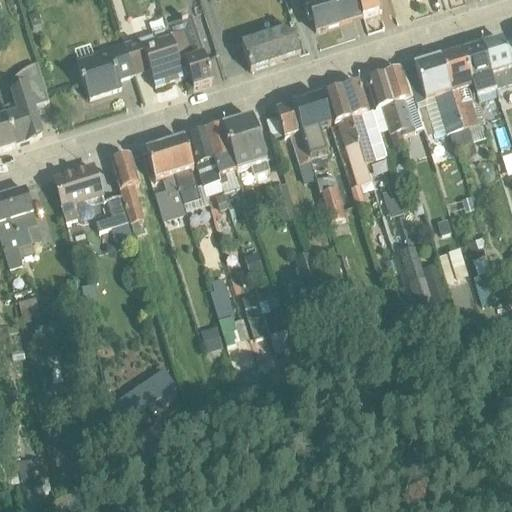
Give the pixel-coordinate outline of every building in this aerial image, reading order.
[(320,0),(318,1),(317,0),(300,0),(308,24),(312,22),(316,35),(363,21),(356,0),(320,0)] [(376,0),(356,0),(363,21),(379,16),(375,1),(377,0),(376,0)] [(192,19),(166,27),(168,34),(184,82),(189,80),(193,93),(200,91),(210,88),(212,87),(194,32),(197,31),(192,19)] [(300,58),(291,30),(241,47),(250,75),(300,58)] [(155,91),(184,82),(168,34),(124,48),(134,79),(149,74),(155,91)] [(492,80),(511,74),(502,43),(482,49),(492,80)] [(91,48),(75,53),(78,63),(94,57),(91,48)] [(119,84),(134,79),(124,48),(94,57),(78,63),(76,63),(89,103),(121,93),(119,84)] [(478,108),(499,102),(496,93),(492,80),(482,49),(462,55),(478,108)] [(484,127),(478,108),(462,55),(440,62),(461,135),(468,160),(477,158),(474,147),(487,143),(483,127),(484,127)] [(436,143),(461,135),(440,62),(405,73),(417,113),(425,110),(436,143)] [(32,110),(48,105),(37,67),(28,70),(22,74),(18,79),(14,85),(13,89),(14,93),(10,94),(13,107),(4,110),(7,118),(5,118),(15,150),(34,144),(33,143),(38,141),(42,139),(32,110)] [(423,133),(417,113),(405,73),(384,80),(402,140),(423,133)] [(511,73),(511,74),(492,80),(496,93),(511,88),(511,73)] [(384,80),(367,85),(376,114),(381,112),(393,150),(404,147),(402,140),(384,80)] [(387,161),(372,114),(368,116),(359,88),(342,93),(365,168),(387,161)] [(371,186),(365,168),(342,93),(325,98),(333,128),(341,125),(342,127),(338,128),(357,189),(351,191),(357,211),(366,209),(360,189),(371,186)] [(325,98),(292,109),(308,159),(325,154),(318,133),(333,128),(325,98)] [(303,183),(314,179),(312,172),(308,159),(292,109),(275,114),(277,121),(283,140),(284,142),(290,141),(299,169),(303,183)] [(5,118),(0,120),(0,154),(15,150),(5,118)] [(222,131),(237,177),(252,173),(254,180),(269,175),(252,121),(222,131)] [(277,121),(266,124),(272,143),(283,140),(277,121)] [(241,192),(237,177),(222,131),(204,136),(223,195),(224,197),(241,192)] [(206,201),(223,195),(204,136),(187,141),(203,190),(206,201)] [(206,201),(203,190),(197,192),(191,174),(193,173),(184,143),(165,149),(185,217),(209,209),(206,201)] [(186,218),(185,217),(165,149),(145,155),(155,185),(162,183),(166,195),(155,198),(163,225),(186,218)] [(511,178),(511,158),(503,161),(508,180),(511,178)] [(130,160),(111,166),(135,239),(145,236),(141,224),(144,224),(133,190),(139,188),(130,160)] [(326,168),(312,172),(314,179),(329,227),(345,222),(334,180),(330,181),(326,168)] [(54,184),(67,226),(78,223),(80,225),(84,226),(93,223),(94,221),(95,217),(93,211),(104,207),(93,171),(54,184)] [(286,187),(272,191),(282,224),(297,220),(295,214),(289,196),(286,187)] [(0,244),(9,274),(23,270),(20,262),(35,257),(32,248),(42,245),(25,193),(0,200),(0,244)] [(396,193),(383,197),(390,220),(403,217),(396,193)] [(419,195),(407,198),(411,211),(423,207),(419,195)] [(119,201),(107,205),(112,221),(96,226),(99,236),(111,232),(115,244),(132,238),(128,227),(119,201)] [(409,252),(399,255),(417,314),(434,308),(422,272),(416,250),(415,250),(405,219),(400,220),(409,252)] [(475,286),(495,281),(493,274),(491,274),(485,259),(484,259),(480,242),(469,245),(472,256),(465,258),(467,265),(480,261),(473,264),(478,279),(473,280),(475,286)] [(228,260),(237,282),(247,278),(239,256),(228,260)] [(257,256),(244,260),(251,279),(263,275),(257,256)] [(304,302),(321,296),(309,257),(295,262),(305,293),(301,295),(304,302)] [(422,272),(434,308),(447,304),(436,268),(422,272)] [(495,281),(475,286),(481,310),(504,303),(498,280),(495,281)] [(233,326),(232,321),(235,320),(223,282),(214,284),(218,294),(210,296),(227,351),(238,347),(233,326)] [(411,315),(404,291),(383,298),(391,322),(411,315)] [(287,334),(275,298),(262,301),(260,294),(255,295),(256,298),(269,340),(270,339),(287,334)] [(269,340),(256,298),(242,302),(255,344),(269,340)] [(19,306),(23,327),(41,323),(36,301),(19,306)] [(242,323),(233,326),(238,347),(249,343),(242,323)] [(222,350),(216,331),(204,334),(210,354),(222,350)] [(287,334),(270,339),(276,359),(293,354),(292,351),(287,334)] [(20,339),(9,341),(11,356),(13,365),(25,362),(23,354),(22,354),(20,339)] [(14,464),(1,467),(6,490),(19,487),(18,480),(16,474),(14,464)] [(28,485),(33,484),(32,480),(39,479),(35,464),(23,467),(17,468),(18,472),(19,475),(21,487),(28,485)] [(48,482),(33,484),(35,499),(50,496),(48,482)]
